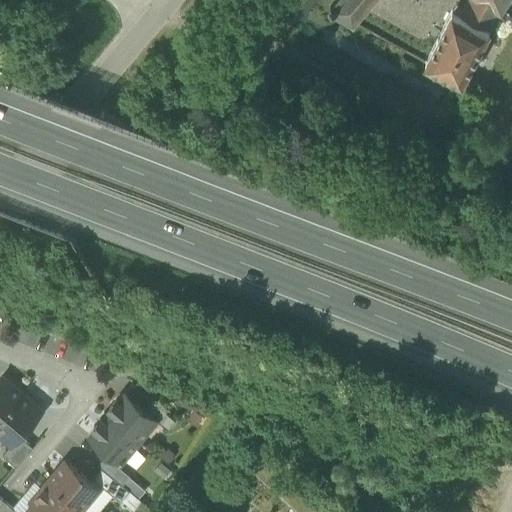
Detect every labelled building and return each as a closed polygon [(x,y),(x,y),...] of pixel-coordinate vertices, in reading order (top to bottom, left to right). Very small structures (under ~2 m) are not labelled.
[(353,23),(367,5),(357,0),(339,0),(335,6),(332,6),(329,9),(330,13),(333,14),(336,13),(353,23)] [(483,0),(467,0),(459,14),(489,29),(500,11),(483,0)] [(506,0),(483,0),(500,11),(506,0)] [(462,82),(489,29),(459,14),(452,10),(425,63),(462,82)] [(208,96),(222,109),(239,89),(225,77),(208,96)] [(0,418),(22,393),(2,377),(0,378),(0,418)] [(42,410),(22,393),(0,418),(0,433),(12,444),(12,445),(19,436),(42,410)] [(112,410),(107,415),(138,441),(156,421),(143,410),(125,395),(119,402),(116,400),(109,408),(112,410)] [(156,421),(168,431),(176,422),(151,401),(143,410),(156,421)] [(121,462),(138,441),(107,415),(103,421),(100,419),(93,426),(96,429),(90,436),(121,462)] [(2,456),(16,468),(33,448),(19,436),(12,445),(12,444),(2,456)] [(102,468),(122,485),(130,476),(106,455),(97,465),(102,468)] [(64,460),(48,480),(82,509),(99,489),(64,460)] [(129,491),(122,485),(102,468),(93,479),(120,502),(129,491)] [(48,480),(30,501),(42,511),(79,511),(82,509),(48,480)] [(16,511),(4,501),(0,505),(0,511),(16,511)] [(42,511),(30,501),(29,502),(32,504),(25,511),(42,511)]
